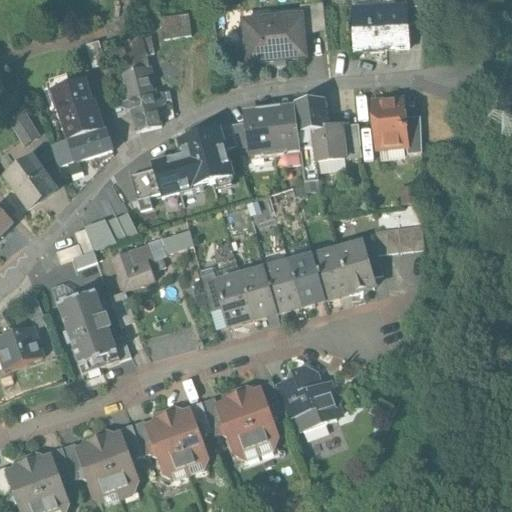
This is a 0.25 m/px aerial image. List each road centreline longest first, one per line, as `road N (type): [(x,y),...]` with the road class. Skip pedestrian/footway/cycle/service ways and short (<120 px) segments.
road 1 (residential): [(0,270),(106,156),(209,94),(284,75),(455,62)]
road 2 (residential): [(0,423),(305,322),(360,322)]
